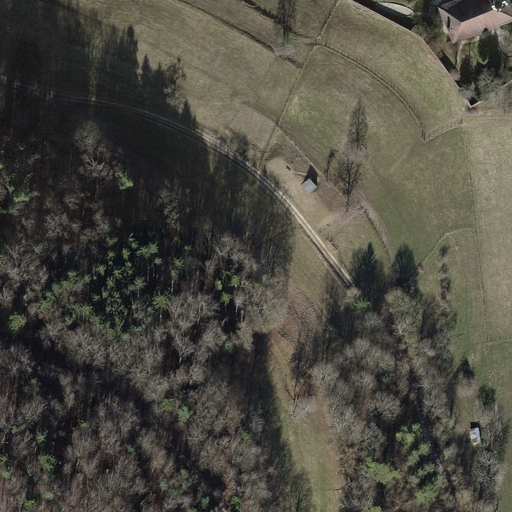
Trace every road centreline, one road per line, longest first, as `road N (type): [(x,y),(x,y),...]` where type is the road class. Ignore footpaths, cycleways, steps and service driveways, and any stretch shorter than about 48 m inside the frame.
road 1 (track): [(38,91),(179,125),(264,178),(362,295),(400,354),(456,511)]
road 2 (track): [(0,351),(65,375),(166,439),(226,511)]
